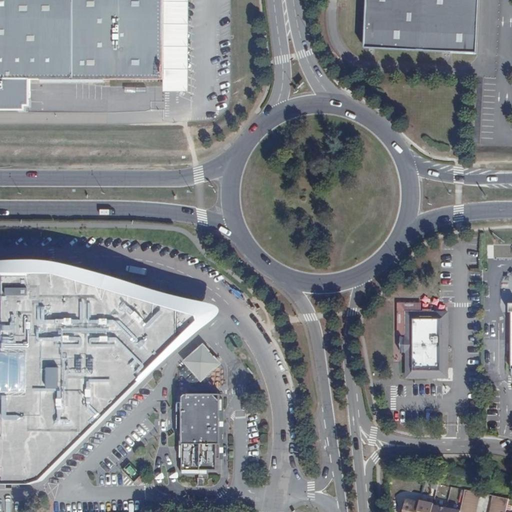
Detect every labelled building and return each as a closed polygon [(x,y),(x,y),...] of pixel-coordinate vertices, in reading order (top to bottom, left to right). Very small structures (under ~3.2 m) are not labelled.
[(0,0),(0,111),(24,111),(25,106),(30,106),(30,81),(161,81),(161,0),(0,0)] [(367,0),(365,49),(477,55),(480,0),(367,0)] [(0,482),(30,482),(41,479),(199,321),(196,316),(60,282),(24,281),(0,281),(0,352),(6,352),(5,392),(0,392),(0,482)] [(401,338),(401,354),(407,354),(407,378),(447,378),(447,314),(407,314),(407,338),(401,338)] [(202,348),(187,361),(188,363),(199,377),(200,378),(204,378),(217,365),(217,362),(205,348),(202,348)] [(213,392),(210,389),(221,390),(221,372),(211,371),(202,381),(202,389),(192,389),(190,393),(189,395),(184,395),(182,397),(182,405),(182,413),(177,412),(177,429),(180,432),(180,449),(182,449),(182,475),(199,475),(199,478),(198,479),(197,486),(204,486),(205,479),(208,479),(208,475),(208,470),(218,470),(218,464),(218,454),(220,454),(221,408),(222,408),(222,407),(223,400),(221,399),(221,394),(213,394),(213,392)] [(483,493),(467,490),(466,495),(482,498),(483,493)] [(482,498),(466,495),(465,501),(480,505),(482,498)] [(511,501),(511,499),(497,496),(496,501),(511,505),(511,501)] [(405,511),(420,511),(423,501),(408,498),(405,511)] [(436,502),(423,499),(423,501),(420,511),(434,511),(436,503),(436,502)] [(465,501),(463,508),(479,511),(480,505),(465,501)] [(511,505),(496,501),(494,508),(510,511),(511,505)] [(434,511),(448,511),(450,506),(436,503),(434,511)]
